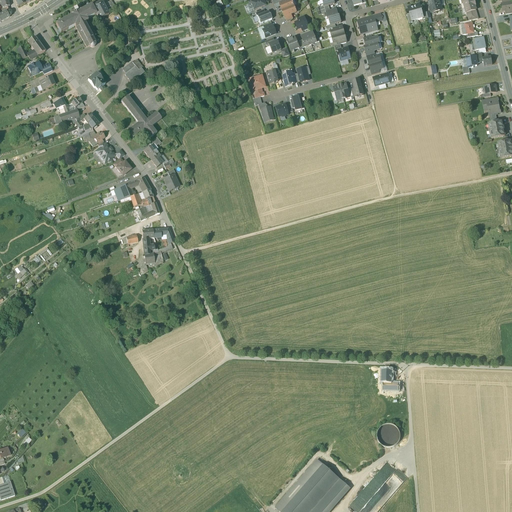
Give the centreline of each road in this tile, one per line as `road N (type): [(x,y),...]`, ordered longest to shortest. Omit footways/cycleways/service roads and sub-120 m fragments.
road 1 (track): [(511,369),(230,357),(42,493),(0,507)]
road 2 (track): [(230,357),(184,255),(398,194),(511,174)]
road 3 (residential): [(184,255),(134,156),(32,16)]
road 4 (track): [(405,365),(417,511)]
